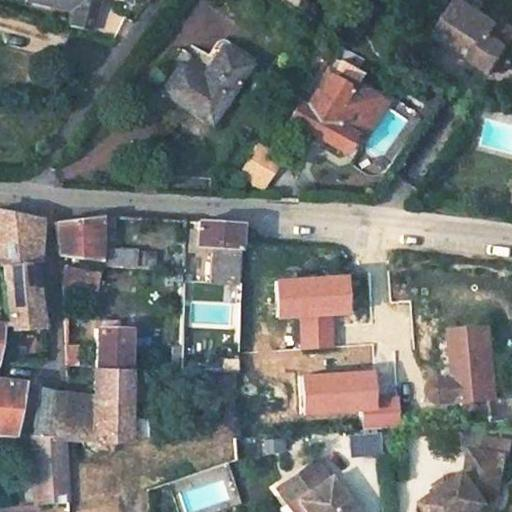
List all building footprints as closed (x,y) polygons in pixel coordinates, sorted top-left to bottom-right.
[(75,0),(70,19),(92,24),(97,0),(133,0),(144,3),(144,0),(75,0)] [(448,47),(491,76),(511,42),(511,29),(501,22),(498,26),(459,0),(442,27),(456,36),(453,40),(448,47)] [(435,37),(448,47),(453,40),(456,36),(442,27),(435,37)] [(249,65),(220,46),(200,76),(178,62),(160,92),(210,125),(249,65)] [(323,76),(342,86),(354,80),(360,67),(334,55),(328,67),(322,64),(309,90),(313,92),(323,76)] [(285,121),(345,153),(356,134),(351,132),(354,127),(350,124),(356,114),(361,111),(373,89),(354,80),(342,86),(323,76),(313,92),(309,90),(300,105),(295,102),(285,121)] [(362,136),(383,95),(373,89),(361,111),(356,114),(350,124),(354,127),(351,132),(356,134),(362,136)] [(270,171),(250,157),(240,173),(260,187),(270,171)] [(156,174),(136,172),(135,188),(156,189),(156,177),(156,174)] [(167,177),(156,177),(156,189),(166,190),(167,177)] [(39,220),(0,212),(0,266),(33,263),(31,228),(39,229),(39,220)] [(100,217),(54,222),(58,256),(99,261),(99,266),(134,268),(134,253),(135,250),(114,250),(114,217),(100,217)] [(240,224),(195,222),(195,246),(211,246),(210,283),(238,284),(240,224)] [(39,229),(31,228),(33,263),(38,263),(39,229)] [(182,254),(134,253),(134,268),(182,270),(182,254)] [(192,254),(193,279),(206,279),(204,254),(192,254)] [(33,263),(0,266),(0,274),(2,295),(37,292),(33,263)] [(134,268),(99,266),(99,273),(99,283),(133,285),(134,268)] [(99,273),(64,268),(60,286),(94,292),(99,273)] [(132,289),(120,289),(119,301),(131,302),(132,289)] [(37,292),(2,295),(6,327),(41,326),(37,292)] [(128,329),(94,329),(94,366),(93,369),(100,369),(128,370),(128,329)] [(492,330),(455,333),(458,378),(438,381),(436,381),(435,382),(433,383),(432,385),(430,387),(430,389),(429,391),(430,393),(430,395),(431,397),(432,398),(434,400),(435,401),(437,402),(439,403),(441,403),(491,400),(492,423),(511,421),(511,384),(496,385),(492,330)] [(75,345),(64,345),(65,365),(75,366),(75,345)] [(180,346),(171,346),(169,371),(180,371),(180,346)] [(235,360),(223,360),(223,372),(235,372),(235,360)] [(75,366),(65,365),(64,375),(76,375),(75,366)] [(128,370),(100,369),(101,398),(93,399),(64,395),(55,393),(38,388),(33,420),(32,436),(48,436),(59,437),(127,438),(146,438),(146,419),(128,419),(128,370)] [(20,383),(0,379),(0,435),(12,436),(20,383)] [(347,453),(376,452),(375,432),(346,433),(347,453)] [(12,436),(0,435),(0,443),(12,444),(12,436)] [(32,436),(28,436),(35,504),(66,504),(59,437),(48,436),(32,436)] [(472,478),(428,508),(430,511),(491,511),(494,510),(491,506),(483,495),(506,480),(510,457),(477,451),(472,478)] [(301,501),(308,511),(354,511),(332,480),(330,481),(315,461),(278,489),(292,508),(301,501)] [(491,506),(503,499),(506,480),(483,495),(491,506)] [(292,508),(294,511),(308,511),(301,501),(292,508)]
